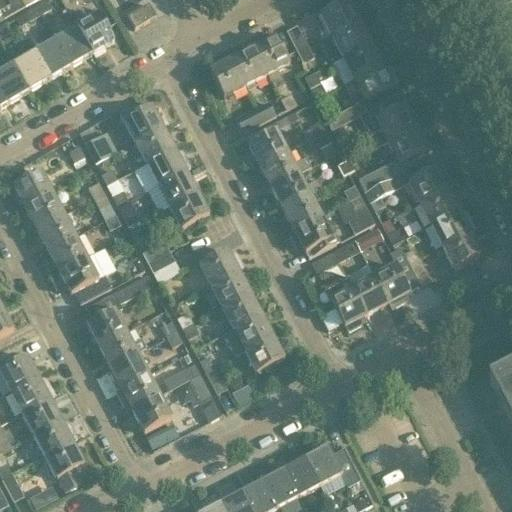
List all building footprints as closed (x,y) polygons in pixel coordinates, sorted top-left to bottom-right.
[(35,4),(33,0),(22,0),(21,1),(20,0),(5,0),(9,7),(10,7),(14,15),(35,4)] [(511,0),(475,0),(472,2),(511,78),(511,0)] [(332,40),(359,25),(347,4),(320,18),(332,40)] [(36,11),(41,19),(52,13),(47,5),(36,11)] [(10,7),(9,7),(0,12),(0,17),(3,22),(14,15),(10,7)] [(148,8),(127,21),(134,33),(155,20),(148,8)] [(36,11),(15,22),(20,31),(41,19),(36,11)] [(75,31),(92,59),(113,46),(97,18),(75,31)] [(370,47),(359,25),(332,40),(343,62),(370,47)] [(4,28),(0,30),(0,42),(9,37),(4,28)] [(297,58),(308,52),(297,30),(286,35),(297,58)] [(92,59),(75,31),(55,43),(70,71),(92,59)] [(274,41),(253,52),(267,79),(267,80),(274,94),(284,88),(277,75),(289,68),(274,41)] [(70,71),(55,43),(34,55),(50,83),(70,71)] [(370,47),(343,62),(354,83),(381,69),(370,47)] [(267,79),(253,52),(232,63),(246,91),(267,80),(267,79)] [(308,52),(297,58),(303,68),(314,63),(308,52)] [(50,83),(34,55),(13,68),(29,96),(50,83)] [(246,91),(232,63),(209,75),(223,103),(246,91)] [(29,96),(13,68),(0,75),(0,94),(8,108),(29,96)] [(381,69),(354,83),(366,106),(393,91),(392,89),(397,86),(391,74),(386,77),(381,69)] [(314,76),(303,82),(309,93),(320,87),(314,76)] [(290,98),(279,104),(285,115),(296,110),(290,98)] [(149,112),(145,106),(142,100),(118,115),(124,126),(149,112)] [(367,117),(358,121),(370,139),(381,134),(387,145),(414,131),(413,130),(418,127),(411,116),(407,118),(398,101),(367,117)] [(257,111),(265,126),(276,121),(268,105),(257,111)] [(358,121),(367,117),(361,106),(325,124),(331,135),(343,130),(358,121)] [(135,147),(162,132),(168,129),(161,117),(156,119),(151,111),(124,126),(135,147)] [(265,126),(257,111),(234,122),(242,138),(265,126)] [(309,145),(326,136),(320,125),(309,131),(309,132),(302,136),(307,145),(309,144),(309,145)] [(348,140),(343,130),(331,135),(337,146),(348,140)] [(414,131),(387,145),(398,166),(358,187),(364,197),(420,168),(415,159),(425,154),(414,131)] [(162,132),(135,147),(146,169),(174,154),(162,132)] [(259,171),(287,156),(276,134),(248,149),(259,171)] [(332,146),(326,136),(309,145),(315,155),(332,146)] [(106,137),(84,149),(95,169),(117,157),(106,137)] [(79,151),(68,156),(74,168),(85,162),(79,151)] [(174,154),(146,169),(158,191),(185,176),(185,175),(190,173),(184,160),(178,163),(174,154)] [(293,168),(287,156),(259,171),(271,192),(298,177),(299,178),(311,172),(306,162),(293,168)] [(346,164),(336,170),(343,182),(353,176),(346,164)] [(420,168),(364,197),(370,208),(380,202),(404,190),(408,198),(413,195),(420,208),(447,194),(447,193),(452,190),(445,178),(440,180),(436,172),(425,178),(420,168)] [(106,191),(117,185),(111,173),(100,179),(106,191)] [(25,212),(52,198),(40,176),(13,190),(25,212)] [(185,176),(158,191),(169,212),(197,198),(185,176)] [(298,177),(271,192),(282,214),(310,199),(310,200),(323,193),(317,183),(305,190),(299,178),(298,177)] [(128,206),(117,185),(106,191),(117,212),(128,206)] [(93,204),(104,198),(98,187),(87,193),(93,204)] [(348,206),(360,201),(354,190),(343,196),(348,206)] [(447,194),(420,208),(431,230),(458,216),(447,194)] [(52,198),(25,212),(37,234),(63,220),(52,198)] [(104,198),(93,204),(105,226),(116,220),(104,198)] [(197,198),(169,212),(180,234),(208,219),(197,198)] [(321,221),(310,200),(310,199),(282,214),(293,235),(321,221)] [(360,201),(348,206),(357,222),(348,227),(355,239),(375,228),(360,201)] [(385,211),(380,202),(370,208),(374,216),(376,216),(385,211)] [(128,206),(117,212),(123,222),(134,216),(128,206)] [(410,213),(396,220),(400,229),(414,222),(410,213)] [(463,224),(458,216),(431,230),(442,251),(443,251),(470,237),(469,236),(475,234),(468,221),(463,224)] [(63,220),(37,234),(48,256),(75,242),(63,220)] [(116,220),(105,226),(110,235),(121,229),(116,220)] [(336,249),(321,221),(293,235),(294,237),(289,240),(295,252),(301,250),(308,264),(336,249)] [(389,223),(380,227),(392,250),(403,244),(397,234),(395,235),(389,223)] [(443,251),(442,251),(435,255),(449,280),(454,281),(464,276),(461,270),(481,259),(470,237),(443,251)] [(75,242),(48,256),(60,277),(86,263),(75,242)] [(171,259),(172,259),(164,245),(141,258),(147,268),(169,256),(171,259)] [(343,251),(333,256),(339,267),(349,261),(343,251)] [(409,269),(403,258),(400,252),(389,258),(395,270),(374,281),(388,308),(391,313),(404,307),(401,302),(410,297),(409,295),(420,290),(409,269)] [(414,252),(403,258),(409,269),(420,263),(414,252)] [(211,291),(238,277),(237,275),(243,272),(236,260),(231,263),(226,254),(199,268),(211,291)] [(173,262),(172,259),(171,259),(169,256),(147,268),(152,278),(175,266),(173,263),(173,262)] [(339,267),(333,256),(311,268),(317,279),(339,267)] [(175,266),(152,278),(158,289),(181,276),(173,262),(173,263),(175,266)] [(98,285),(86,263),(60,277),(71,299),(73,298),(79,309),(111,292),(105,281),(98,285)] [(420,263),(409,269),(420,290),(420,291),(431,286),(420,263)] [(242,284),(238,277),(211,291),(222,312),(249,298),(249,297),(254,294),(247,282),(242,284)] [(99,351),(126,336),(115,317),(122,313),(120,309),(154,291),(148,279),(85,312),(92,326),(87,328),(99,351)] [(374,281),(352,292),(367,319),(388,308),(374,281)] [(337,288),(342,297),(329,304),(343,331),(345,330),(348,336),(360,329),(358,324),(367,319),(352,292),(347,283),(337,288)] [(222,312),(233,333),(234,334),(260,319),(249,298),(222,312)] [(1,313),(0,314),(0,342),(13,335),(1,313)] [(182,334),(193,328),(187,317),(176,323),(182,334)] [(234,334),(233,333),(221,340),(232,362),(245,355),(272,341),(260,319),(234,334)] [(166,342),(177,336),(171,325),(161,331),(166,342)] [(193,328),(182,334),(188,345),(199,338),(193,328)] [(126,336),(99,351),(110,372),(137,358),(146,353),(141,343),(132,348),(126,336)] [(183,347),(177,336),(166,342),(172,352),(183,347)] [(284,364),(272,341),(245,355),(257,378),(284,364)] [(148,379),(137,358),(110,372),(122,394),(148,379)] [(0,376),(11,397),(38,383),(26,360),(0,374),(0,376)] [(205,377),(216,371),(210,360),(199,366),(205,377)] [(189,385),(200,379),(194,368),(183,374),(189,385)] [(511,426),(511,368),(488,381),(511,426)] [(216,371),(205,377),(217,399),(227,393),(216,371)] [(189,385),(183,374),(173,380),(179,391),(189,385)] [(148,379),(122,394),(117,397),(124,410),(129,408),(133,415),(160,401),(169,396),(164,387),(155,392),(148,379)] [(200,379),(189,385),(196,399),(200,406),(210,400),(200,379)] [(38,383),(11,397),(22,418),(50,404),(49,403),(54,400),(48,387),(42,390),(38,383)] [(200,406),(198,407),(208,427),(212,426),(221,420),(211,402),(210,400),(200,406)] [(172,423),(160,401),(133,415),(145,438),(171,424),(172,423)] [(50,404),(22,418),(34,440),(61,425),(50,404)] [(171,424),(145,438),(154,456),(154,455),(180,442),(171,424)] [(61,425),(34,440),(45,461),(72,446),(72,445),(77,442),(71,430),(65,433),(61,425)] [(1,430),(0,430),(0,457),(1,457),(12,451),(1,430)] [(72,446),(45,461),(57,483),(56,484),(64,498),(83,488),(75,474),(84,469),(72,446)] [(328,451),(306,463),(320,491),(341,480),(347,492),(360,485),(343,453),(332,459),(328,451)] [(12,478),(1,457),(0,457),(0,481),(1,484),(12,478)] [(320,491),(306,463),(284,474),(299,502),(320,491)] [(279,511),(299,502),(284,474),(263,485),(276,511),(279,511)] [(12,478),(1,484),(13,507),(24,501),(12,478)] [(276,511),(263,485),(241,497),(249,511),(276,511)] [(54,490),(30,500),(35,511),(59,501),(54,490)] [(0,511),(1,511),(8,509),(0,493),(0,511)] [(249,511),(241,497),(220,508),(222,511),(249,511)]
